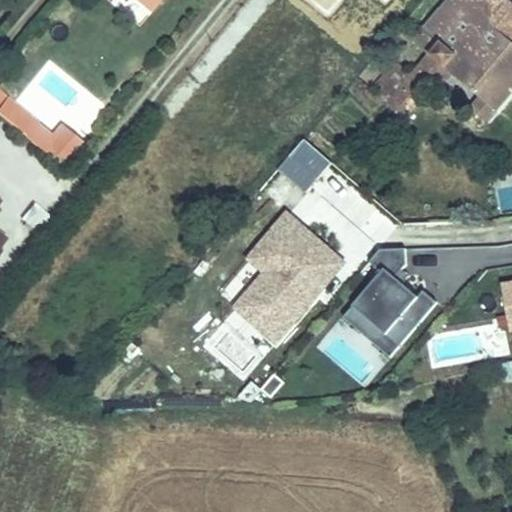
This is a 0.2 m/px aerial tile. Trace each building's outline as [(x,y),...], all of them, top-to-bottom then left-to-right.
[(136,0),(165,24),(184,2),(181,0),(136,0)] [(406,82),(381,109),(399,125),(440,79),(469,102),(459,114),(483,134),(511,100),(511,21),(485,0),(452,0),(409,50),(424,61),(406,82)] [(367,98),(381,109),(406,82),(391,70),(367,98)] [(312,186),(333,165),(306,138),(285,159),(312,186)] [(44,237),(57,222),(36,204),(23,219),(44,237)] [(263,274),(233,309),(273,346),(345,264),(284,214),(246,258),(263,274)] [(378,251),(368,262),(380,272),(340,320),(390,361),(437,305),(421,291),(415,299),(390,278),(403,266),(402,250),(378,251)] [(511,281),(500,283),(510,332),(511,331),(511,281)] [(217,352),(247,372),(258,354),(228,335),(217,352)] [(434,338),(435,356),(459,356),(459,338),(434,338)]
